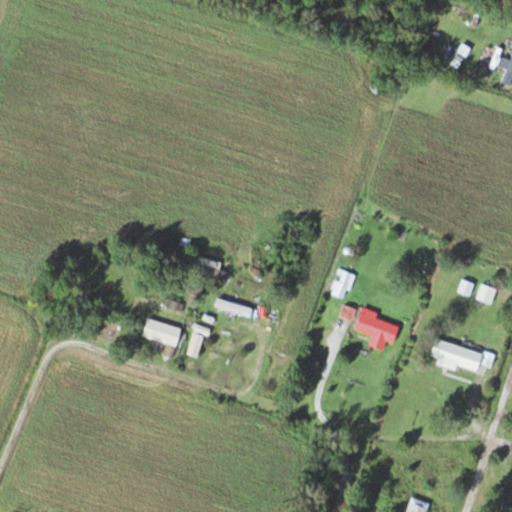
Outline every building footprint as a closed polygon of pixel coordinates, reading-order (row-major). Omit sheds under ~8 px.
[(511,57),(502,82),(511,85),(511,81),(511,57)] [(291,236),(285,233),(273,264),(279,267),(291,236)] [(219,270),(198,263),(195,274),(216,280),(219,270)] [(334,293),(342,298),(354,276),(346,272),(334,293)] [(478,298),(491,303),(496,290),(483,285),(478,298)] [(252,309),(219,299),(216,307),(250,317),(252,309)] [(184,304),(169,300),(166,308),(182,313),(184,304)] [(393,344),(399,327),(376,319),(378,312),(363,307),(355,331),(393,344)] [(142,336),(176,347),(182,329),(148,318),(142,336)] [(188,355),(197,358),(203,338),(195,335),(188,355)] [(456,370),(457,366),(476,372),(482,354),(436,338),(430,356),(439,359),(437,363),(456,370)] [(406,511),(426,511),(430,503),(412,497),(406,511)]
